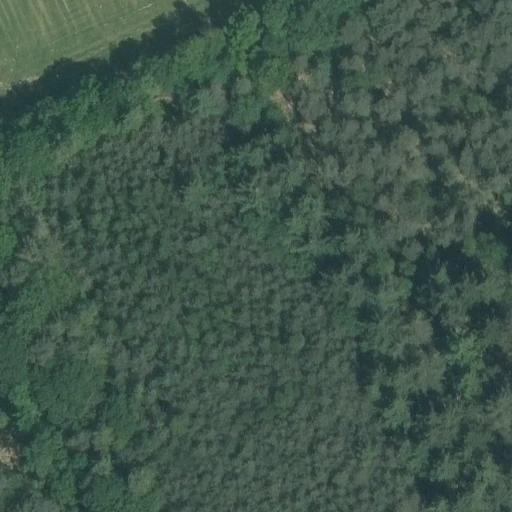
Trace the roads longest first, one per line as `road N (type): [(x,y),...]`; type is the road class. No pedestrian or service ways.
road 1 (track): [(0,155),(318,0)]
road 2 (track): [(0,323),(77,511)]
